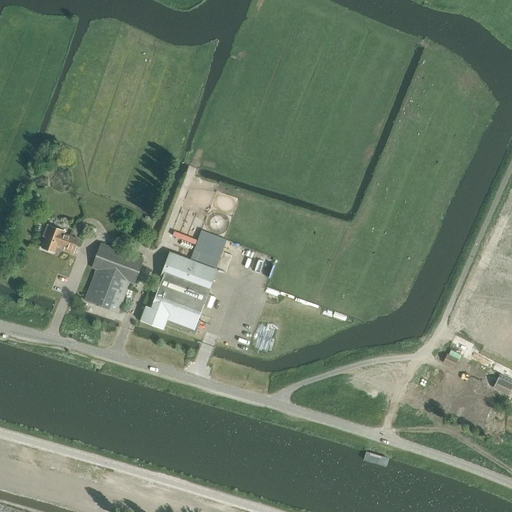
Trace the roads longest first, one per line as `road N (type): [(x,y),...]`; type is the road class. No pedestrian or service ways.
road 1 (tertiary): [(273,404),(0,326)]
road 2 (tertiary): [(264,511),(0,432)]
road 3 (tertiary): [(511,483),(273,404)]
road 4 (track): [(194,165),(112,357)]
road 5 (unclassified): [(273,404),(289,389),(363,363),(421,357)]
road 6 (track): [(511,471),(438,428),(383,437)]
